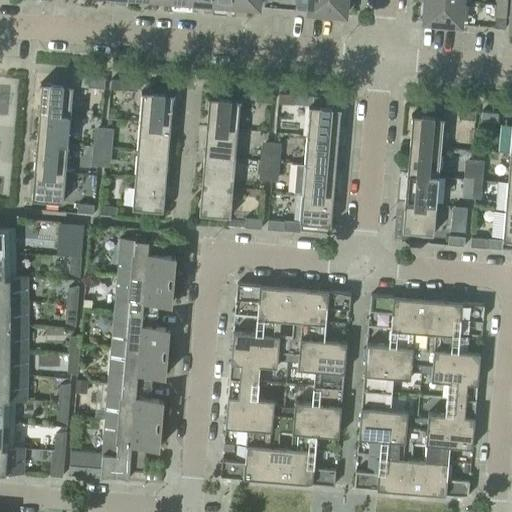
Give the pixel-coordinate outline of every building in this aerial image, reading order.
[(344,15),(345,0),(309,0),(308,12),(344,15)] [(460,25),(462,2),(433,0),(425,0),(424,22),(460,25)] [(505,18),(507,6),(496,5),(495,18),(505,18)] [(105,79),(88,78),(88,87),(104,89),(105,79)] [(127,81),(111,80),(110,89),(126,91),(127,81)] [(41,85),(39,113),(70,115),(72,87),(73,87),(73,86),(40,83),(40,85),(41,85)] [(142,93),(139,121),(170,124),(173,96),(174,94),(141,91),(141,93),(142,93)] [(272,93),(256,92),(255,102),(271,103),(272,93)] [(295,95),(278,94),(277,103),(294,105),(295,95)] [(208,99),(206,127),(237,130),(240,102),(241,100),(208,97),(208,99)] [(326,98),(312,97),(311,106),(326,107),(326,98)] [(309,108),(307,136),(338,138),(340,110),(341,110),(341,109),(326,107),(311,106),(308,106),(308,108),(309,108)] [(475,111),(459,109),(458,119),(475,120),(475,111)] [(498,113),(481,111),(481,121),(497,122),(498,113)] [(67,144),(70,115),(39,113),(36,142),(67,144)] [(412,116),(409,144),(440,147),(443,119),(444,119),(444,118),(411,115),(411,116),(412,116)] [(168,153),(170,124),(139,121),(137,150),(168,153)] [(235,159),(237,130),(206,127),(204,156),(235,159)] [(102,147),(103,133),(94,132),(93,146),(102,147)] [(113,134),(103,133),(102,147),(111,148),(113,134)] [(335,167),(338,138),(307,136),(304,165),(335,167)] [(65,173),(67,144),(36,142),(34,170),(65,173)] [(438,176),(440,147),(409,144),(407,173),(438,176)] [(101,161),(102,147),(93,146),(91,160),(101,161)] [(269,161),(271,147),(261,146),(260,161),(269,161)] [(110,162),(111,148),(102,147),(101,161),(110,162)] [(280,148),(271,147),(269,161),(279,162),(280,148)] [(165,181),(168,153),(137,150),(134,179),(165,181)] [(232,187),(235,159),(204,156),(201,185),(232,187)] [(268,176),(269,161),(260,161),(259,175),(268,176)] [(278,176),(279,162),(269,161),(268,176),(278,176)] [(304,165),(296,164),(294,192),(333,196),(335,167),(304,165)] [(473,179),(474,165),(464,164),(463,178),(473,179)] [(483,165),(474,165),(473,179),(482,180),(483,165)] [(62,203),(65,173),(34,170),(31,200),(46,201),(46,204),(58,205),(58,202),(62,203)] [(436,204),(438,176),(407,173),(404,202),(436,204)] [(471,193),(473,179),(463,178),(462,192),(471,193)] [(163,211),(165,181),(134,179),(132,208),(136,209),(136,212),(147,213),(148,210),(163,211)] [(481,194),(482,180),(473,179),(471,193),(481,194)] [(230,217),(232,187),(201,185),(199,214),(214,216),(213,219),(225,220),(225,216),(230,217)] [(330,225),(333,196),(302,193),(299,223),(303,223),(303,226),(315,227),(315,224),(330,225)] [(433,234),(436,204),(404,202),(402,232),(417,233),(417,236),(428,237),(429,234),(433,234)] [(453,228),(467,228),(468,204),(454,203),(453,228)] [(77,213),(93,215),(94,205),(78,204),(77,213)] [(99,215),(115,216),(116,207),(100,205),(99,215)] [(511,211),(505,211),(502,240),(506,241),(506,244),(511,244),(511,211)] [(244,228),(261,229),(261,219),(245,218),(244,228)] [(267,229),(283,231),(284,221),(267,220),(267,229)] [(0,253),(15,253),(14,228),(0,228),(0,253)] [(447,245),(464,246),(465,237),(448,235),(447,245)] [(72,238),(71,256),(81,256),(82,237),(72,238)] [(470,247),(486,248),(487,239),(471,237),(470,247)] [(120,239),(117,275),(168,279),(175,255),(163,254),(164,242),(120,239)] [(15,257),(15,253),(0,253),(0,277),(16,277),(15,257)] [(79,276),(81,256),(71,256),(69,273),(79,276)] [(171,304),(168,279),(117,275),(114,311),(158,315),(159,303),(171,304)] [(27,276),(16,277),(0,277),(0,301),(27,302),(27,276)] [(280,319),(283,287),(237,283),(235,299),(258,301),(257,318),(280,319)] [(68,288),(67,305),(76,306),(78,286),(68,288)] [(299,353),(302,321),(305,289),(283,287),(280,319),(280,320),(293,321),(291,336),(279,334),(277,351),(288,352),(299,353)] [(350,293),(305,289),(302,321),(325,323),(326,307),(349,309),(350,293)] [(413,331),(416,298),(370,294),(369,311),(391,313),(390,329),(413,331)] [(435,333),(438,300),(416,298),(413,331),(426,333),(425,347),(412,346),(411,363),(421,364),(432,365),(435,333)] [(484,304),(438,300),(435,333),(458,335),(460,319),(482,320),(484,304)] [(0,326),(27,326),(27,302),(0,301),(0,326)] [(75,325),(76,306),(67,305),(65,322),(73,325),(74,325),(75,325)] [(157,326),(158,315),(114,311),(111,347),(162,351),(169,327),(157,326)] [(277,351),(279,334),(280,320),(280,319),(257,318),(255,334),(233,332),(231,347),(277,351)] [(324,340),(325,323),(302,321),(299,353),(345,357),(346,342),(324,340)] [(0,350),(27,351),(27,326),(0,326),(0,350)] [(411,363),(412,346),(413,331),(390,329),(389,345),(366,343),(365,359),(411,363)] [(457,351),(458,335),(435,333),(432,365),(478,368),(480,353),(457,351)] [(70,337),(68,354),(78,355),(80,335),(70,337)] [(165,376),(162,351),(111,347),(107,383),(152,386),(153,375),(165,376)] [(277,361),(287,361),(288,352),(277,351),(231,347),(229,379),(258,382),(259,366),(277,367),(277,361)] [(0,374),(27,375),(27,351),(0,350),(0,374)] [(342,389),(345,357),(299,353),(288,352),(287,361),(298,362),(297,369),(314,370),(313,387),(342,389)] [(77,374),(78,355),(68,354),(67,371),(77,374)] [(411,372),(421,373),(421,364),(411,363),(365,359),(362,391),(391,393),(393,377),(410,379),(411,372)] [(476,400),(478,368),(432,365),(421,364),(421,373),(431,374),(430,380),(448,382),(446,398),(476,400)] [(26,400),(27,375),(0,374),(0,398),(15,399),(15,400),(26,400)] [(256,398),(258,382),(229,379),(226,411),(272,415),(283,416),(283,407),(273,406),(274,400),(256,398)] [(60,385),(58,402),(68,403),(70,383),(60,385)] [(151,398),(152,386),(107,383),(104,418),(156,423),(163,399),(151,398)] [(339,421),(342,389),(313,387),(312,403),(294,401),(294,408),(283,407),(283,416),(294,417),(339,421)] [(390,409),(391,393),(362,391),(359,422),(405,426),(416,427),(417,418),(407,417),(407,411),(390,409)] [(0,422),(14,423),(15,400),(15,399),(0,398),(0,422)] [(473,432),(476,400),(446,398),(445,414),(428,413),(427,419),(417,418),(416,427),(427,428),(473,432)] [(66,423),(68,403),(58,402),(57,419),(65,422),(66,423)] [(269,447),(272,415),(226,411),(225,427),(247,429),(246,445),(269,447)] [(288,481),(291,449),(291,448),(278,447),(279,433),(292,434),(294,417),(283,416),(272,415),(269,447),(266,480),(288,481)] [(338,437),(339,421),(294,417),(292,434),(291,448),(291,449),(314,451),(316,435),(338,437)] [(159,448),(156,423),(104,418),(101,454),(146,458),(147,447),(159,448)] [(13,447),(14,423),(0,422),(0,447),(13,448),(13,447)] [(402,458),(405,426),(359,422),(358,438),(381,440),(379,456),(402,458)] [(422,493),(424,460),(412,458),(413,444),(426,445),(427,428),(416,427),(405,426),(402,458),(400,491),(422,493)] [(472,448),(473,432),(427,428),(426,445),(424,460),(448,462),(449,446),(472,448)] [(56,433),(54,451),(64,452),(66,432),(56,433)] [(266,480),(269,447),(246,445),(244,461),(222,459),(220,476),(266,480)] [(24,448),(13,447),(13,448),(0,447),(0,471),(23,473),(24,448)] [(313,467),(314,451),(291,449),(288,481),(334,485),(335,469),(313,467)] [(62,477),(64,452),(54,451),(52,450),(50,476),(62,477)] [(400,491),(402,458),(379,456),(378,473),(355,471),(354,487),(400,491)] [(446,478),(448,462),(424,460),(422,493),(467,497),(469,480),(446,478)]
